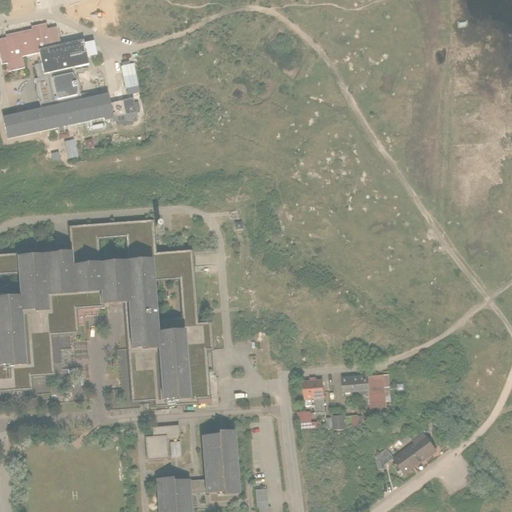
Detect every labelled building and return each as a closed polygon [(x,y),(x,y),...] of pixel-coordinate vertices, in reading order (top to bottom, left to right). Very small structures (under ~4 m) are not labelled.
[(78,100),(70,65),(86,61),(81,36),(60,41),(56,23),(44,26),(42,20),(30,22),(32,29),(0,36),(0,56),(1,62),(7,61),(8,67),(24,64),(21,55),(38,51),(40,63),(34,64),(42,104),(0,113),(0,120),(4,139),(109,116),(111,123),(136,117),(132,97),(107,103),(105,94),(78,100)] [(133,61),(119,64),(123,86),(137,83),(133,61)] [(73,139),(64,141),(68,157),(77,155),(73,139)] [(151,252),(150,219),(67,223),(68,257),(15,259),(14,252),(0,252),(0,388),(28,388),(28,376),(50,375),(49,331),(74,330),(73,306),(124,304),(128,403),(162,401),(162,409),(189,408),(189,402),(204,401),(202,348),(209,348),(208,321),(193,321),(190,250),(151,252)] [(344,392),(369,390),(368,375),(343,376),(344,392)] [(325,397),(324,380),(303,382),(305,399),(325,397)] [(313,422),(313,412),(300,412),(301,423),(313,422)] [(335,416),(335,430),(346,429),(346,416),(335,416)] [(348,427),(360,426),(360,416),(348,416),(348,427)] [(167,459),(165,441),(178,439),(177,426),(153,429),(153,437),(145,438),(147,460),(167,459)] [(197,431),(200,490),(238,489),(234,429),(197,431)] [(402,475),(434,452),(424,437),(391,460),(402,475)] [(191,511),(189,476),(151,478),(153,511),(191,511)] [(255,491),(256,508),(259,508),(268,507),(267,490),(255,491)]
